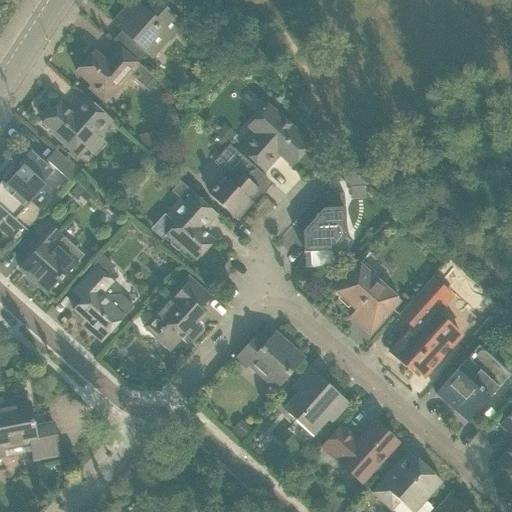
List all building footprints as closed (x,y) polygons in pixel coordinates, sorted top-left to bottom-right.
[(112,41),(118,46),(137,63),(153,45),(158,50),(174,32),(184,41),(192,32),(158,2),(147,14),(133,1),(112,24),(121,31),(112,41)] [(93,52),(75,73),(89,85),(87,88),(97,98),(104,104),(116,90),(129,76),(147,92),(156,81),(138,65),(137,63),(118,46),(104,61),(93,52)] [(59,105),(41,124),(52,134),(51,135),(66,148),(70,152),(79,142),(95,157),(107,144),(98,136),(112,121),(99,110),(85,97),(69,114),(59,105)] [(239,150),(248,158),(263,172),(278,154),(290,165),(309,144),(266,106),(248,127),(255,133),(239,150)] [(224,124),(216,132),(228,143),(235,134),(224,124)] [(151,132),(138,135),(141,148),(154,145),(151,132)] [(227,176),(208,196),(221,207),(236,221),(252,203),(249,200),(257,191),(258,190),(245,178),(254,168),(239,155),(231,148),(228,145),(212,162),(215,165),(227,176)] [(45,161),(70,183),(79,172),(54,150),(45,161)] [(51,172),(44,165),(29,152),(18,165),(20,167),(1,189),(11,197),(8,201),(17,209),(12,214),(11,212),(0,219),(0,235),(3,240),(8,237),(15,243),(42,213),(31,202),(45,186),(41,183),(51,172)] [(157,163),(151,169),(161,177),(166,171),(157,163)] [(345,165),(336,175),(349,187),(368,186),(345,165)] [(174,225),(164,236),(168,240),(169,245),(176,251),(181,251),(183,253),(184,252),(195,261),(213,241),(201,231),(216,215),(201,201),(192,193),(179,182),(170,191),(183,203),(168,219),(174,225)] [(78,184),(69,194),(76,200),(84,190),(78,184)] [(292,224),(293,226),(294,225),(302,233),(303,253),(330,251),(337,257),(351,242),(344,236),(343,209),(342,196),(343,195),(343,193),(318,195),(313,200),(292,224)] [(20,247),(18,248),(20,250),(29,258),(25,262),(18,269),(46,294),(58,281),(59,282),(73,267),(77,262),(65,251),(71,245),(63,238),(43,220),(32,233),(23,244),(20,247)] [(84,277),(71,292),(81,301),(72,311),(78,316),(83,321),(80,325),(100,343),(113,328),(123,317),(132,307),(119,295),(106,295),(103,293),(111,283),(104,277),(113,266),(99,254),(90,264),(93,267),(84,277)] [(367,333),(367,334),(368,335),(399,301),(359,265),(334,292),(363,318),(361,321),(371,331),(368,334),(367,333)] [(153,315),(143,327),(153,337),(169,351),(180,340),(188,347),(202,331),(194,324),(203,313),(199,310),(210,298),(187,277),(153,315)] [(431,278),(411,301),(397,316),(411,328),(389,353),(408,370),(411,366),(423,377),(459,337),(435,315),(452,297),(431,278)] [(247,365),(275,389),(302,359),(274,334),(267,341),(258,333),(234,360),(244,369),(247,365)] [(465,359),(434,394),(435,395),(444,402),(466,422),(480,408),(500,385),(509,374),(488,355),(486,357),(478,350),(480,348),(477,346),(465,359)] [(347,405),(335,394),(307,369),(290,387),(296,393),(282,409),(312,436),(327,420),(330,423),(347,405)] [(29,405),(0,410),(0,461),(8,447),(30,443),(34,461),(59,456),(53,424),(33,428),(29,405)] [(511,412),(500,426),(511,436),(511,445),(496,463),(511,477),(511,412)] [(338,464),(360,484),(396,443),(374,423),(357,442),(339,426),(320,447),(338,463),(338,464)] [(390,471),(370,493),(390,511),(391,511),(428,511),(431,509),(423,502),(440,483),(415,460),(406,453),(390,471)] [(466,511),(457,504),(448,496),(436,510),(433,511),(466,511)]
